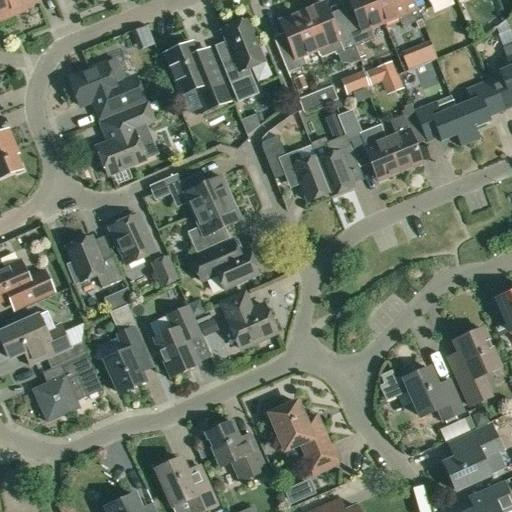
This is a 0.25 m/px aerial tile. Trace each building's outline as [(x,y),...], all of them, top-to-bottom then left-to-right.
[(0,0),(0,20),(15,14),(14,10),(36,0),(0,0)] [(346,26),(360,60),(361,60),(355,47),(374,39),(370,28),(383,22),(373,0),(348,0),(357,21),(346,26)] [(373,0),(383,22),(397,17),(402,27),(421,19),(412,0),(405,0),(400,2),(399,0),(373,0)] [(302,12),(317,50),(331,44),(336,55),(337,54),(341,63),(352,64),(360,60),(346,26),(334,31),(323,4),(302,12)] [(317,50),(302,12),(279,22),(290,49),(279,53),(288,74),(307,67),(302,56),(317,50)] [(238,102),(259,94),(249,68),(264,62),(247,21),(236,26),(233,24),(226,27),(225,30),(223,31),(236,64),(224,69),(238,102)] [(511,35),(501,41),(503,47),(502,48),(509,66),(498,70),(500,75),(488,80),(500,111),(511,106),(511,35)] [(191,44),(166,54),(182,95),(197,89),(206,111),(229,102),(208,50),(195,55),(191,44)] [(423,61),(434,57),(429,46),(418,50),(423,61)] [(135,78),(124,82),(123,78),(124,77),(117,59),(105,64),(69,79),(81,106),(93,101),(99,117),(144,100),(135,78)] [(402,66),(377,72),(382,89),(392,86),(395,96),(409,92),(402,66)] [(362,72),(340,81),(347,96),(368,87),(362,72)] [(500,111),(488,80),(466,90),(470,100),(455,106),(469,142),(479,138),(474,127),(490,120),(488,116),(500,111)] [(332,87),(299,100),(303,112),(337,99),(332,87)] [(450,96),(413,111),(414,112),(422,134),(425,142),(438,137),(439,141),(456,134),(460,145),(469,142),(455,106),(450,96)] [(109,143),(96,149),(108,176),(112,174),(126,168),(145,161),(157,156),(144,126),(152,123),(145,107),(101,125),(109,143)] [(395,135),(386,138),(399,171),(421,162),(412,139),(422,134),(414,112),(390,121),(395,135)] [(336,113),(326,117),(333,137),(344,132),(336,113)] [(381,125),(359,134),(347,139),(355,159),(356,161),(367,157),(377,180),(399,171),(386,138),(381,125)] [(0,178),(22,170),(15,154),(18,153),(8,130),(0,133),(0,178)] [(315,157),(330,195),(353,186),(343,163),(355,159),(347,139),(345,135),(326,143),(331,155),(317,160),(316,157),(315,157)] [(277,158),(287,182),(298,177),(301,184),(308,201),(329,192),(330,195),(315,157),(302,162),(297,150),(277,158)] [(194,215),(231,199),(221,177),(197,187),(193,177),(168,187),(177,208),(189,203),(194,215)] [(188,233),(192,241),(197,253),(221,243),(216,232),(241,221),(231,199),(194,215),(200,227),(188,233)] [(127,264),(154,252),(137,216),(111,228),(127,264)] [(67,247),(73,262),(66,265),(74,285),(96,276),(102,288),(121,280),(112,257),(100,262),(90,238),(88,238),(84,237),(77,239),(76,244),(67,247)] [(224,289),(258,274),(254,265),(255,262),(252,255),(249,254),(247,250),(238,254),(232,241),(191,260),(200,281),(217,274),(224,289)] [(162,286),(177,280),(167,258),(152,264),(162,286)] [(13,311),(32,302),(53,292),(43,271),(28,278),(21,262),(0,271),(0,302),(7,299),(13,311)] [(511,333),(511,292),(497,300),(511,333)] [(240,349),(276,332),(264,305),(252,310),(244,295),(223,304),(230,321),(228,321),(240,349)] [(109,315),(115,327),(133,319),(127,306),(109,315)] [(187,341),(199,335),(187,308),(167,317),(173,331),(154,339),(171,377),(198,365),(187,341)] [(10,328),(0,332),(0,336),(10,358),(23,352),(29,365),(46,358),(46,359),(81,344),(81,342),(70,347),(60,325),(46,332),(39,316),(34,318),(31,311),(7,322),(10,328)] [(141,372),(154,366),(137,327),(118,336),(125,352),(104,361),(119,393),(145,381),(141,372)] [(482,375),(500,367),(483,329),(454,341),(459,353),(448,358),(470,405),(491,396),(482,375)] [(93,370),(86,354),(81,344),(46,359),(51,370),(60,366),(64,377),(33,391),(47,422),(79,409),(75,401),(86,397),(77,377),(93,370)] [(383,385),(379,387),(386,402),(398,396),(409,391),(421,417),(438,410),(443,421),(444,421),(455,416),(463,412),(449,380),(436,386),(429,368),(404,379),(403,376),(395,379),(392,370),(380,376),(383,385)] [(314,474),(337,464),(316,415),(304,420),(296,403),(269,415),(284,451),(301,443),(314,474)] [(205,434),(220,468),(232,463),(240,482),(266,471),(250,434),(239,439),(231,422),(205,434)] [(484,460),(503,452),(491,425),(448,444),(455,458),(443,463),(455,490),(490,475),(484,460)] [(181,460),(155,471),(171,508),(186,501),(191,511),(203,511),(217,506),(207,483),(199,466),(186,472),(181,460)] [(502,511),(502,510),(511,505),(511,503),(503,484),(471,498),(476,509),(468,511),(502,511)] [(135,496),(106,509),(107,511),(141,511),(141,509),(135,496)] [(306,511),(358,511),(356,506),(345,511),(340,498),(306,511)] [(75,511),(71,503),(58,507),(60,511),(75,511)]
